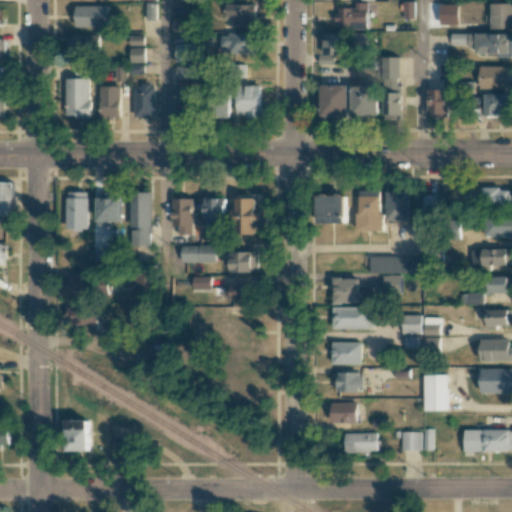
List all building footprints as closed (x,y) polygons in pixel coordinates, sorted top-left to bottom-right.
[(404,18),(414,18),(414,1),(404,1),(404,18)] [(157,3),(146,2),(146,19),(156,20),(157,3)] [(369,2),(356,2),(356,8),(338,7),(338,28),(368,28),(369,2)] [(491,28),(511,28),(511,2),(491,3),(491,28)] [(234,25),(256,24),(255,3),(226,4),(226,17),(234,17),(234,25)] [(110,27),(110,5),(76,5),(76,27),(110,27)] [(172,31),(187,32),(187,17),(172,17),(172,31)] [(319,63),(335,64),(335,55),(345,55),(345,34),(324,33),(323,55),(319,55),(319,63)] [(476,54),(511,54),(511,33),(452,33),(452,45),(476,46),(476,54)] [(103,35),(69,34),(69,57),(102,58),(103,35)] [(258,34),(218,34),(218,54),(258,53),(258,34)] [(176,43),(176,61),(194,60),(194,43),(176,43)] [(130,48),(130,63),(145,63),(144,47),(130,48)] [(400,56),(384,57),(385,119),(404,119),(403,84),(401,84),(400,56)] [(144,64),(129,64),(129,73),(143,73),(144,64)] [(453,64),(441,64),(441,78),(452,79),(453,64)] [(126,66),(116,66),(116,81),(126,80),(126,66)] [(177,66),(177,79),(195,79),(195,66),(177,66)] [(481,88),(511,87),(511,66),(481,66),(481,88)] [(91,116),(90,77),(66,78),(67,116),(91,116)] [(155,84),(135,85),(135,117),(155,117),(155,84)] [(323,116),(350,116),(349,84),(322,85),(323,116)] [(120,85),(100,86),(101,117),(121,117),(120,85)] [(261,85),(237,85),(238,114),(246,114),(246,118),(261,118),(261,85)] [(353,86),(354,117),(381,116),(380,85),(353,86)] [(429,117),(448,117),(449,89),(430,89),(429,117)] [(509,94),(487,93),(487,116),(508,116),(509,94)] [(172,118),(188,117),(187,94),(171,95),(172,118)] [(230,117),(230,99),(214,100),(214,118),(230,117)] [(0,214),(13,215),(14,182),(0,182),(0,214)] [(510,188),(482,188),(483,204),(510,204),(510,188)] [(359,231),(383,231),(382,190),(359,190),(359,231)] [(88,191),(67,192),(68,230),(89,230),(88,191)] [(152,191),(132,191),(131,245),(151,245),(152,191)] [(409,219),(409,191),(387,191),(387,219),(409,219)] [(98,225),(121,225),(121,194),(99,193),(98,225)] [(347,193),(318,194),(318,224),(347,223),(347,193)] [(423,211),(440,211),(440,195),(423,195),(423,211)] [(226,197),(205,198),(206,228),(217,228),(216,220),(226,219),(226,197)] [(193,198),(173,198),(173,225),(179,225),(179,234),(193,235),(193,198)] [(256,198),(237,198),(237,233),(261,233),(261,212),(256,212),(256,198)] [(511,215),(486,215),(486,235),(511,235),(511,215)] [(8,243),(0,243),(0,264),(8,264),(8,243)] [(216,261),(216,244),(181,245),(182,262),(216,261)] [(511,247),(472,249),(472,265),(511,263),(511,247)] [(258,250),(230,251),(231,272),(259,271),(258,250)] [(370,256),(370,272),(419,272),(420,256),(370,256)] [(133,298),(153,299),(154,270),(133,269),(133,298)] [(69,294),(98,294),(97,275),(69,275),(69,294)] [(401,275),(384,275),(384,291),(400,291),(401,275)] [(511,275),(483,276),(484,292),(511,291),(511,275)] [(211,276),(193,276),(193,289),(211,288),(211,276)] [(360,278),(334,278),(334,303),(360,303),(360,278)] [(254,282),(229,283),(229,300),(254,299),(254,282)] [(484,303),(484,292),(461,293),(461,304),(484,303)] [(68,306),(68,325),(97,325),(97,306),(68,306)] [(333,329),(371,329),(371,306),(333,306),(333,329)] [(511,308),(487,309),(488,327),(511,325),(511,308)] [(421,314),(402,315),(403,334),(421,333),(421,314)] [(440,334),(440,317),(424,317),(424,334),(440,334)] [(510,339),(481,339),(481,361),(511,360),(511,346),(510,347),(510,339)] [(362,342),(333,341),(332,364),(362,364),(362,342)] [(511,367),(481,368),(481,393),(511,392),(511,367)] [(338,391),(362,392),(362,372),(339,371),(338,391)] [(448,374),(424,374),(425,410),(449,410),(448,374)] [(338,423),(358,422),(357,401),(338,401),(338,423)] [(89,451),(89,420),(67,420),(66,451),(89,451)] [(423,449),(433,449),(433,428),(423,428),(423,449)] [(511,450),(511,428),(465,429),(465,451),(511,450)] [(421,450),(421,432),(402,431),(402,450),(421,450)] [(377,432),(345,433),(346,452),(377,451),(377,432)]
